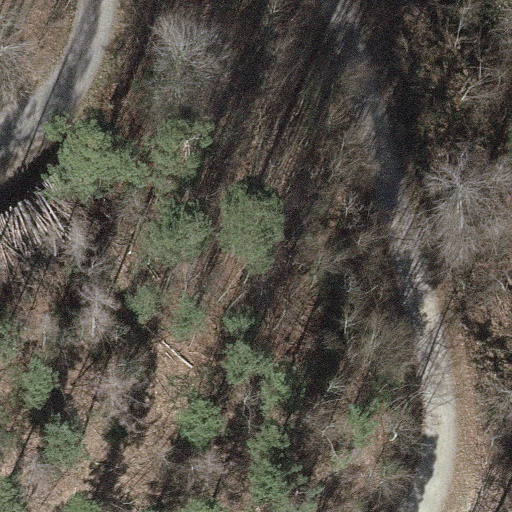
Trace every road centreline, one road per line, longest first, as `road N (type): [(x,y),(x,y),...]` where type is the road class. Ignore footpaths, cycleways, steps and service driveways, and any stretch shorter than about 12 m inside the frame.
road 1 (track): [(429,511),(444,489),(432,370),(333,0)]
road 2 (track): [(0,162),(46,124),(95,28),(95,0)]
